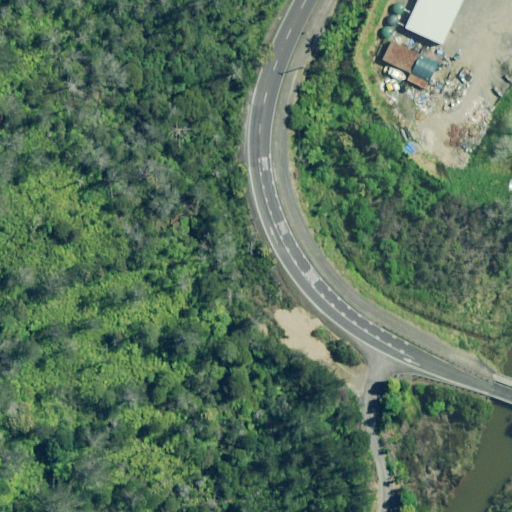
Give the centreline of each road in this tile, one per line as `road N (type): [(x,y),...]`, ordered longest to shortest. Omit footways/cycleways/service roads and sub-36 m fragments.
road 1 (secondary): [(308,0),(276,66),(261,131),(267,198),(295,259),(348,321),(414,360),(511,397)]
road 2 (track): [(395,349),(371,391),(376,455),(364,511)]
